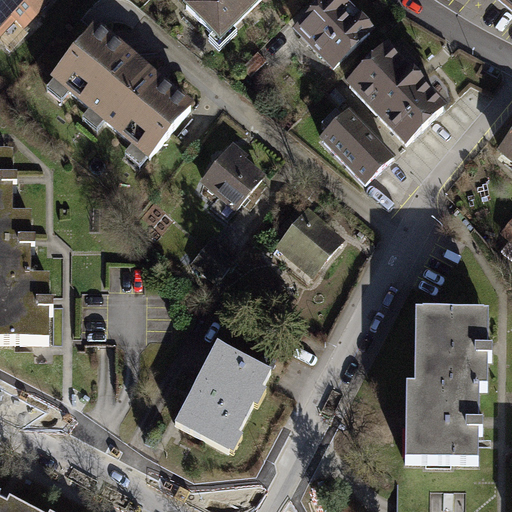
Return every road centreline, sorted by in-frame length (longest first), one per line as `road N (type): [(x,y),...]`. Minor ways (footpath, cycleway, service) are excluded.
road 1 (residential): [(511,90),(431,185),(269,511)]
road 2 (residential): [(0,432),(173,511)]
road 3 (unknown): [(93,475),(130,394),(137,296)]
